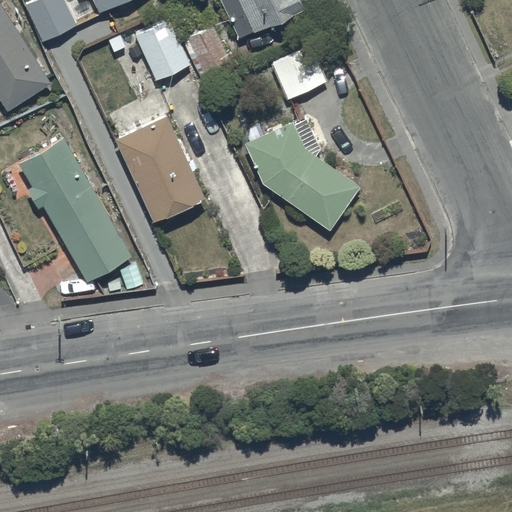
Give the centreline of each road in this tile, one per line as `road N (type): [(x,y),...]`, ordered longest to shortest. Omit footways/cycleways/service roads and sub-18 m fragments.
road 1 (tertiary): [(0,373),(511,299)]
road 2 (residential): [(511,262),(389,0)]
